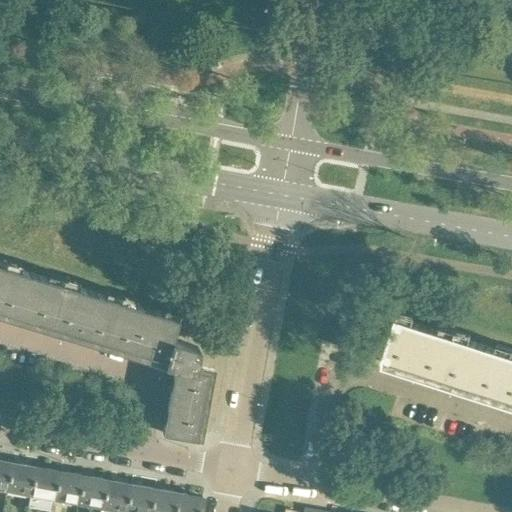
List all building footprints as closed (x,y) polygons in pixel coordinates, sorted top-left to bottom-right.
[(0,262),(0,307),(5,309),(5,311),(33,320),(34,318),(63,327),(62,329),(91,337),(92,336),(120,344),(119,346),(148,355),(149,353),(163,357),(162,363),(174,366),(162,433),(195,438),(207,371),(194,369),(197,346),(170,337),(173,328),(176,316),(0,262)] [(511,352),(396,315),(382,357),(398,361),(397,364),(425,373),(426,370),(455,380),(454,382),(482,391),(482,389),(511,398),(511,400),(511,352)] [(11,461),(0,459),(0,487),(6,489),(11,461)] [(30,493),(35,465),(11,461),(6,489),(30,493)] [(35,465),(30,493),(28,505),(52,509),(54,497),(59,470),(35,465)] [(78,502),(83,474),(59,470),(54,497),(78,502)] [(106,478),(83,474),(78,502),(101,506),(106,478)] [(101,506),(125,510),(127,497),(130,483),(106,478),(101,506)] [(127,497),(125,510),(124,511),(149,511),(154,487),(130,483),(127,497)] [(173,511),(177,491),(154,487),(149,511),(173,511)] [(198,511),(202,496),(177,491),(173,511),(198,511)]
